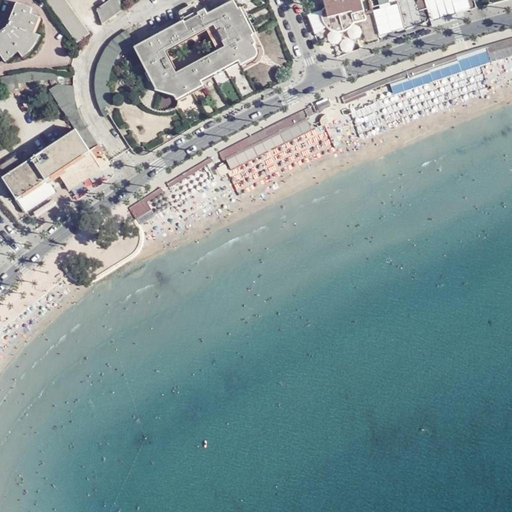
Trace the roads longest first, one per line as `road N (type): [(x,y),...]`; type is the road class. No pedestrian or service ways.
road 1 (secondary): [(28,260),(135,179),(317,82)]
road 2 (secondary): [(511,16),(317,82)]
